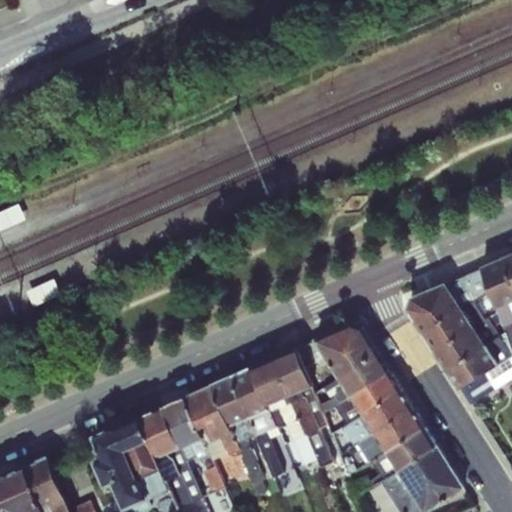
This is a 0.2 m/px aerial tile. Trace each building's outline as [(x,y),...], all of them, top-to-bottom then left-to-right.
[(511,300),(511,273),(505,257),(483,266),(492,291),(496,302),(498,307),(511,300)] [(492,291),(483,266),(448,281),(463,305),(464,306),(478,299),(492,291)] [(413,297),(409,307),(423,329),(463,305),(448,281),(413,297)] [(492,291),(478,299),(482,303),(486,300),(492,305),(496,302),(492,291)] [(506,331),(507,332),(511,329),(511,300),(498,307),(499,311),(502,320),(506,331)] [(463,305),(423,329),(437,350),(476,325),(464,306),(463,305)] [(499,311),(476,325),(488,343),(501,363),(461,387),(472,404),(496,388),(489,378),(511,364),(511,347),(507,332),(506,331),(501,334),(494,324),(502,320),(499,311)] [(506,331),(502,320),(494,324),(501,334),(506,331)] [(354,323),(317,338),(334,364),(341,376),(381,352),(365,326),(354,323)] [(488,343),(476,325),(437,350),(449,368),(488,343)] [(6,336),(0,338),(0,360),(5,372),(19,366),(6,336)] [(334,364),(317,338),(298,347),(316,384),(314,385),(317,393),(325,388),(325,386),(319,374),(334,364)] [(501,363),(488,343),(449,368),(461,387),(501,363)] [(316,384),(298,347),(275,357),(291,394),(314,385),(316,384)] [(392,371),(381,352),(341,376),(353,394),(392,371)] [(291,394),(275,357),(252,367),(269,403),(291,394)] [(334,364),(319,374),(325,386),(341,376),(334,364)] [(511,364),(489,378),(496,388),(511,378),(511,364)] [(269,403),(252,367),(232,375),(250,416),(271,407),(269,403)] [(404,389),(392,371),(353,394),(353,395),(364,412),(404,389)] [(250,416),(232,375),(214,383),(232,423),(250,416)] [(332,398),(321,404),(325,412),(337,404),(353,395),(353,394),(341,376),(325,386),(325,388),(332,398)] [(232,423),(214,383),(188,395),(202,426),(208,424),(215,440),(235,431),(236,431),(232,423)] [(269,403),(271,407),(278,426),(280,427),(288,423),(306,463),(319,458),(322,466),(336,460),(322,428),(330,424),(325,412),(321,404),(317,393),(314,385),(291,394),(269,403)] [(325,388),(317,393),(321,404),(332,398),(325,388)] [(416,408),(404,389),(364,412),(377,431),(416,408)] [(202,426),(188,395),(164,406),(183,446),(206,436),(202,426)] [(353,395),(337,404),(348,422),(364,412),(353,395)] [(183,446),(164,406),(142,416),(160,456),(183,446)] [(250,416),(257,434),(275,476),(286,471),(279,453),(278,454),(271,438),(268,439),(265,431),(278,426),(271,407),(250,416)] [(428,426),(416,408),(377,431),(389,450),(428,426)] [(364,412),(348,422),(344,425),(355,444),(377,431),(364,412)] [(160,456),(142,416),(95,435),(105,457),(97,460),(107,485),(116,482),(127,507),(128,507),(152,496),(143,475),(164,467),(160,456)] [(236,431),(235,431),(242,449),(258,494),(268,490),(264,479),(265,478),(254,448),(252,449),(248,437),(257,434),(250,416),(232,423),(236,431)] [(206,436),(216,459),(242,449),(235,431),(215,440),(208,424),(202,426),(206,436)] [(440,444),(428,426),(389,450),(401,469),(401,470),(440,444)] [(377,431),(355,444),(366,463),(372,460),(389,450),(377,431)] [(183,446),(189,459),(196,456),(198,461),(202,459),(207,469),(204,470),(215,491),(227,485),(216,459),(206,436),(183,446)] [(467,486),(440,444),(401,470),(427,511),(428,511),(467,486)] [(164,467),(173,489),(182,511),(207,511),(211,511),(189,459),(183,446),(160,456),(164,467)] [(389,450),(372,460),(381,474),(372,480),(368,474),(355,481),(361,494),(377,484),(383,481),(401,469),(389,450)] [(51,455),(28,466),(45,506),(68,496),(51,455)] [(28,466),(0,477),(0,511),(43,511),(46,511),(47,510),(45,506),(28,466)] [(143,475),(152,496),(173,489),(164,467),(143,475)] [(401,469),(383,481),(402,511),(428,511),(427,511),(401,470),(401,469)] [(74,511),(72,507),(68,496),(45,506),(47,510),(46,511),(74,511)] [(138,511),(155,505),(152,496),(128,507),(129,511),(138,511)] [(97,511),(92,500),(72,507),(74,511),(97,511)]
